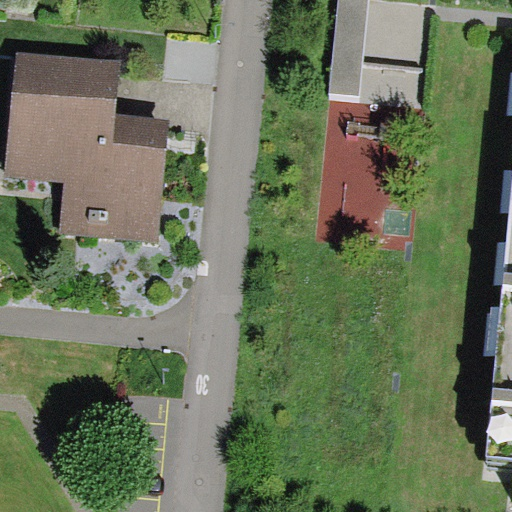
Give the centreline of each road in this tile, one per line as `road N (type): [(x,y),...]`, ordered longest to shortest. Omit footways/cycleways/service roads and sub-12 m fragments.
road 1 (residential): [(244,0),(210,336)]
road 2 (residential): [(0,318),(210,336)]
road 3 (residential): [(210,336),(192,511)]
